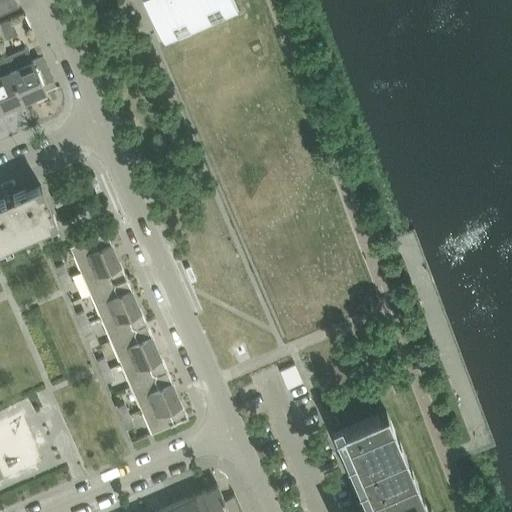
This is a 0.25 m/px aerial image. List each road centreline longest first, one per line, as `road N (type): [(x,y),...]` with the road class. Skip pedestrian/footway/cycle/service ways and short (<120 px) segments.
road 1 (residential): [(232,430),(102,121)]
road 2 (residential): [(44,511),(232,430)]
road 3 (residential): [(321,511),(265,382)]
road 4 (residential): [(102,121),(49,4)]
